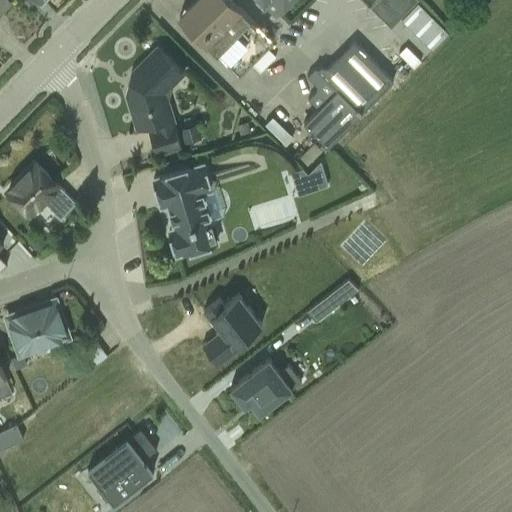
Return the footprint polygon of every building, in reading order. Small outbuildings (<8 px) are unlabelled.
[(0,0),(0,11),(8,3),(5,0),(0,0)] [(236,75),(270,41),(230,0),(189,0),(176,14),(236,75)] [(265,0),(275,10),(285,0),(265,0)] [(334,3),(322,19),(334,28),(346,12),(334,3)] [(325,122),(351,146),(418,76),(375,35),(331,80),(339,88),(329,98),(339,107),(325,122)] [(401,37),(393,45),(410,62),(418,54),(401,37)] [(432,67),(442,58),(428,43),(418,53),(432,67)] [(289,46),(273,63),(282,72),(299,55),(289,46)] [(180,72),(160,47),(122,81),(131,128),(146,125),(150,142),(177,134),(166,92),(180,72)] [(294,115),(286,126),(311,143),(318,132),(294,115)] [(220,123),(204,127),(207,141),(223,137),(220,123)] [(334,143),(321,155),(330,165),(343,153),(334,143)] [(146,171),(172,255),(216,242),(201,191),(211,188),(201,154),(146,171)] [(46,227),(72,200),(32,160),(5,187),(46,227)] [(325,193),(350,182),(341,162),(316,173),(325,193)] [(380,212),(392,209),(389,194),(377,197),(380,212)] [(323,337),(381,290),(370,276),(312,323),(323,337)] [(17,354),(69,336),(56,297),(3,315),(17,354)] [(270,356),(230,386),(245,406),(252,401),(260,412),(301,381),(288,365),(281,371),(270,356)] [(0,396),(10,392),(0,368),(0,396)] [(18,423),(6,428),(0,414),(0,458),(44,438),(37,422),(20,429),(18,423)] [(127,438),(87,470),(113,503),(153,471),(127,438)]
